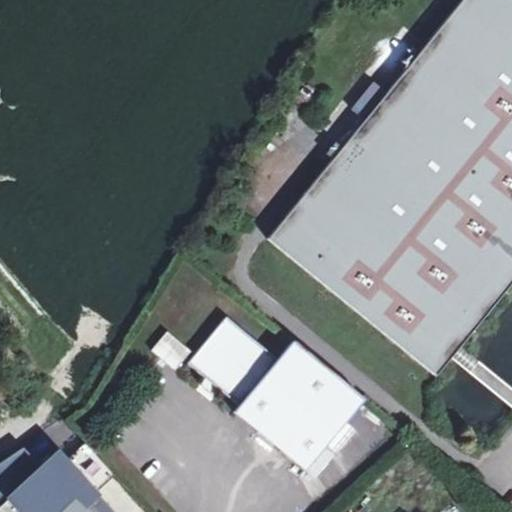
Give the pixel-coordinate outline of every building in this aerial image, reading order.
[(267,239),(435,376),(451,357),(460,346),(511,282),(511,0),(462,0),(386,93),(365,120),(267,239)] [(374,83),(352,110),(365,120),(386,93),(374,83)] [(303,470),(362,399),(291,340),(276,359),(225,317),(187,364),(238,406),(233,412),(303,470)] [(164,330),(148,350),(174,370),(190,350),(164,330)] [(469,372),(479,361),(460,346),(451,357),(469,372)] [(146,511),(82,445),(66,461),(54,449),(38,464),(22,447),(0,462),(0,511),(146,511)] [(325,492),(343,476),(332,463),(314,479),(325,492)]
